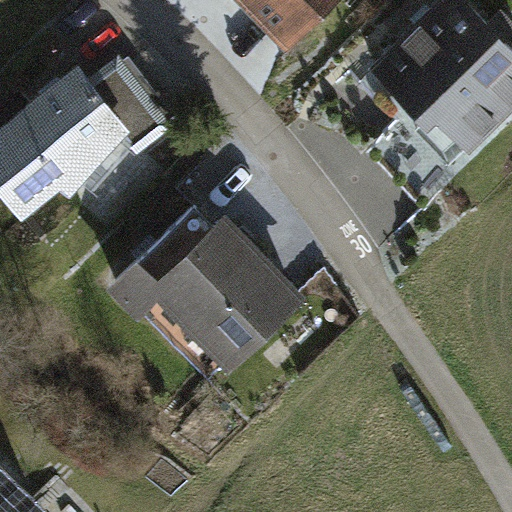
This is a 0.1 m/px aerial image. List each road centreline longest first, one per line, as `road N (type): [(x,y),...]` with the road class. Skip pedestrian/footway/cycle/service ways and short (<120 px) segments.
road 1 (residential): [(129,0),(206,65),(369,276)]
road 2 (track): [(369,276),(489,448),(511,495)]
